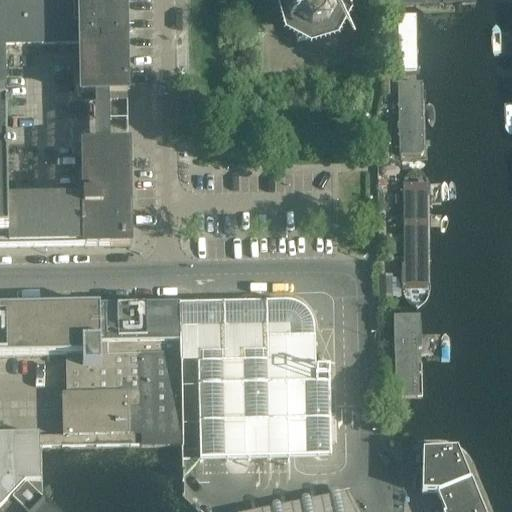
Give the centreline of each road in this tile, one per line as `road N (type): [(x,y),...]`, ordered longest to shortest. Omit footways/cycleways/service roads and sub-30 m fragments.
road 1 (unclassified): [(373,481),(360,434),(362,302),(354,281),(333,271),(171,273)]
road 2 (residential): [(171,273),(165,0)]
road 3 (unclassified): [(0,277),(171,273)]
